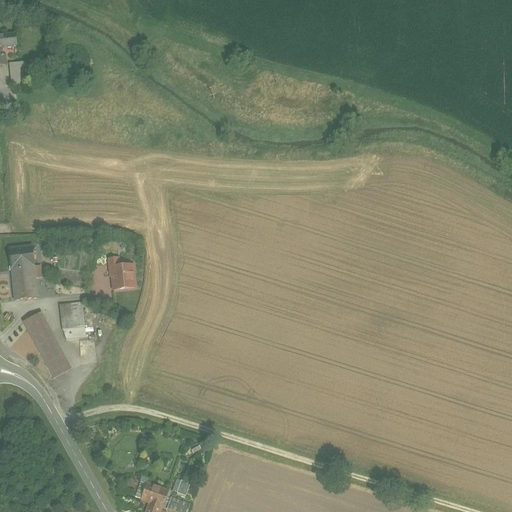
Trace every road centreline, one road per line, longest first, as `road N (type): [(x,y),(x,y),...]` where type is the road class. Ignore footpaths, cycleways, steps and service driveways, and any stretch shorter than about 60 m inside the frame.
road 1 (track): [(61,432),(104,413),(138,411),(468,511)]
road 2 (unclassified): [(0,372),(30,384),(43,400),(106,511)]
